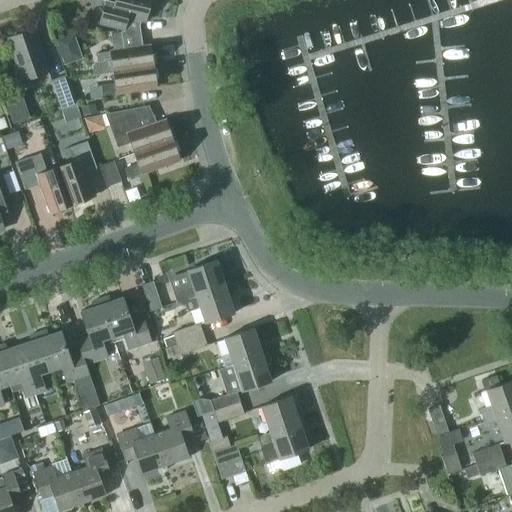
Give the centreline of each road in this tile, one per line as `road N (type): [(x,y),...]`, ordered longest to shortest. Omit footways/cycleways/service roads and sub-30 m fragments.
road 1 (residential): [(250,511),(356,474),(370,460),(379,293)]
road 2 (residential): [(0,284),(235,199)]
road 3 (residential): [(235,199),(199,83),(193,23),(200,0)]
road 4 (residential): [(379,293),(311,290),(286,280),(266,263),(235,199)]
road 5 (residential): [(511,299),(379,293)]
